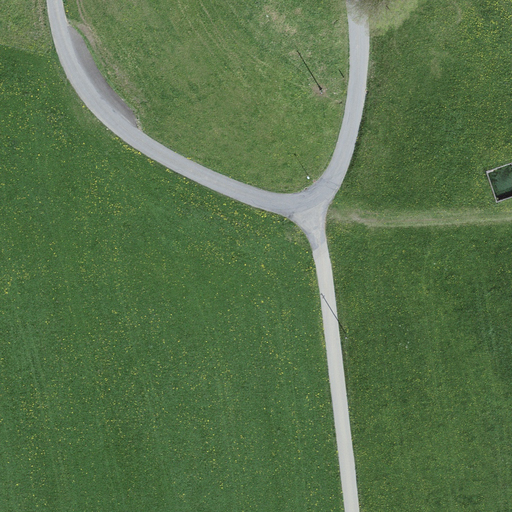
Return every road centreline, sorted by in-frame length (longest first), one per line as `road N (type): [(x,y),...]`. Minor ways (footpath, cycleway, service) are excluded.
road 1 (unclassified): [(356,0),(356,92),(346,145),(319,194),(295,204),(198,173),(105,115),(70,64),(54,0)]
road 2 (track): [(306,202),(322,266),(350,511)]
